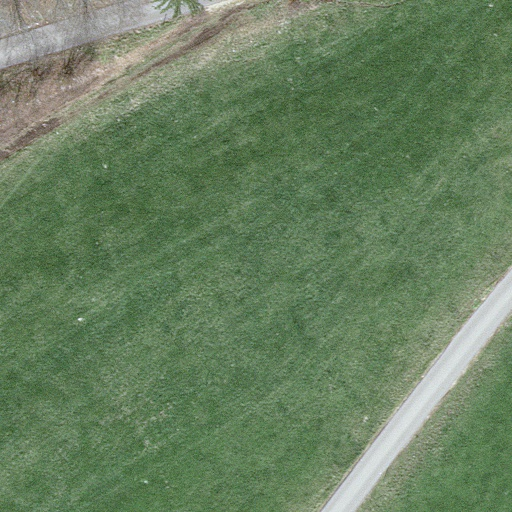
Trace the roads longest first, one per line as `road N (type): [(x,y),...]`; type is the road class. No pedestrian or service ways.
road 1 (track): [(243,0),(0,155)]
road 2 (unclassified): [(336,511),(511,289)]
road 3 (unclassified): [(175,0),(0,52)]
